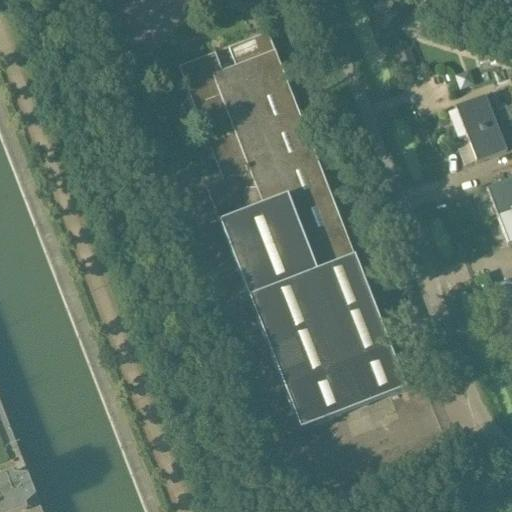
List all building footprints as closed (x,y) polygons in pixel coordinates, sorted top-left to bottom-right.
[(217,55),(181,69),(224,181),(207,188),(302,433),(407,392),(269,35),(230,50),(237,69),(224,74),(217,55)] [(455,41),(453,49),(461,52),(463,44),(455,41)] [(402,72),(416,67),(407,44),(393,50),(402,72)] [(467,138),(511,120),(511,107),(492,116),(486,99),(456,111),(467,138)] [(511,133),(511,120),(467,138),(477,166),(507,154),(501,138),(511,133)] [(511,182),(487,192),(498,220),(511,214),(511,182)] [(511,214),(498,220),(509,248),(511,246),(511,247),(511,214)] [(511,278),(502,282),(511,310),(511,309),(511,278)] [(30,500),(24,485),(16,485),(14,480),(0,484),(0,511),(22,511),(26,511),(24,505),(30,500)]
